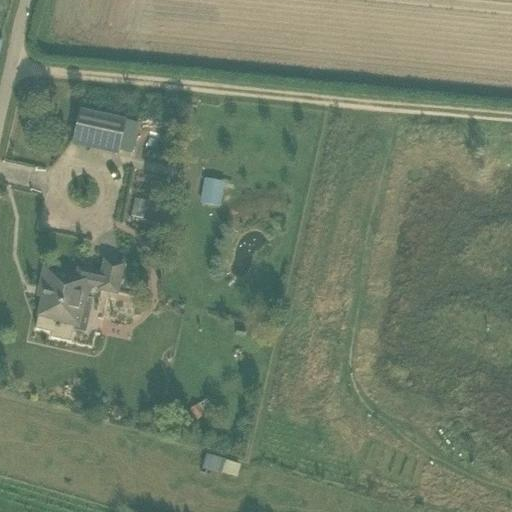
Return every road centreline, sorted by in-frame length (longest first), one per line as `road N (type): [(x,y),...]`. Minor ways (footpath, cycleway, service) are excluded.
road 1 (track): [(511,118),(11,67)]
road 2 (unclassified): [(0,117),(28,0)]
